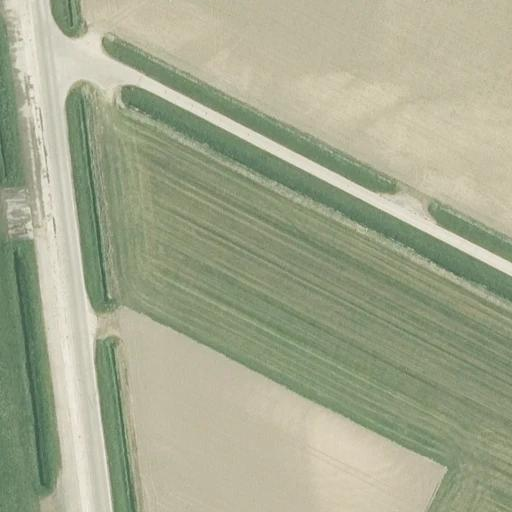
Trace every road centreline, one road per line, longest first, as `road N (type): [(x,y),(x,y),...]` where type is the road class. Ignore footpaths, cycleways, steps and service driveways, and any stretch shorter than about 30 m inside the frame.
road 1 (track): [(511,273),(133,80),(44,52)]
road 2 (unclassified): [(100,511),(38,0)]
